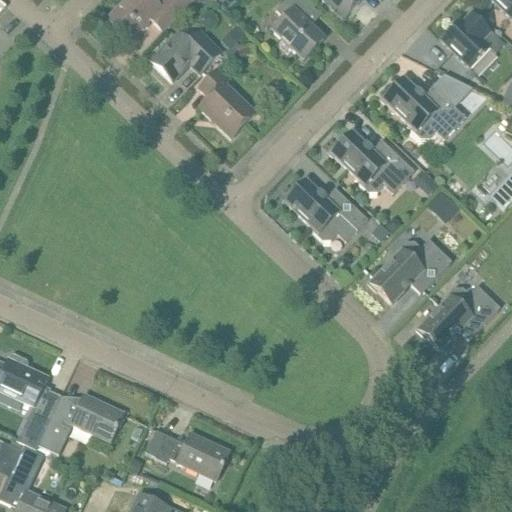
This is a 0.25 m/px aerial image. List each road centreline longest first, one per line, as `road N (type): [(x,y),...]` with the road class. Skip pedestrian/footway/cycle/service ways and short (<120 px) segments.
road 1 (residential): [(368,416),(338,437),(272,434),(0,307)]
road 2 (residential): [(231,206),(438,0)]
road 3 (residential): [(368,416),(381,395),(379,364),(361,328),(231,206)]
road 4 (residential): [(231,206),(52,36)]
